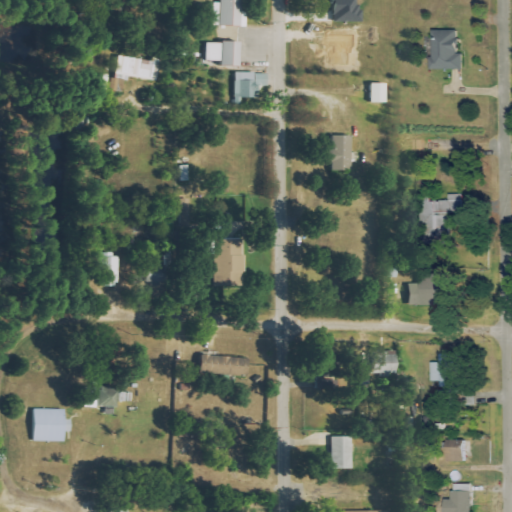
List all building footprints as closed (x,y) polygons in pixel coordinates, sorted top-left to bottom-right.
[(217,0),(217,4),(212,3),(211,27),(238,28),(238,0),(217,0)] [(429,70),(461,69),(461,54),(456,55),(456,30),(428,31),(429,70)] [(236,67),(236,44),(203,43),(203,62),(217,62),(217,67),(236,67)] [(149,81),(152,63),(116,57),(113,75),(149,81)] [(233,98),(256,99),(257,87),(265,87),(266,75),(233,74),(233,98)] [(382,84),(367,85),(367,104),(383,103),(382,84)] [(320,164),(328,164),(329,172),(349,171),(349,136),(327,137),(327,152),(320,152),(320,164)] [(179,182),(188,182),(188,166),(179,166),(179,182)] [(461,195),(446,195),(447,201),(430,202),(431,229),(445,228),(444,215),(461,214),(461,195)] [(203,240),(203,255),(211,256),(211,287),(240,288),(241,241),(203,240)] [(115,258),(97,258),(97,286),(114,286),(115,258)] [(404,306),(433,306),(434,283),(405,283),(404,306)] [(369,376),(395,374),(394,351),(368,352),(369,376)] [(429,385),(445,384),(445,380),(455,380),(454,355),(437,355),(437,363),(429,363),(429,385)] [(243,378),(244,359),(200,357),(199,376),(243,378)] [(357,386),(367,386),(368,370),(358,369),(357,386)] [(82,408),(115,409),(116,391),(82,390),(82,408)] [(29,442),(62,443),(62,433),(67,433),(67,420),(64,420),(64,411),(30,410),(29,442)] [(349,470),(349,437),(328,438),(329,471),(349,470)] [(465,441),(443,442),(444,463),(466,462),(465,441)] [(470,511),(471,485),(452,485),(452,500),(446,500),(446,511),(470,511)]
